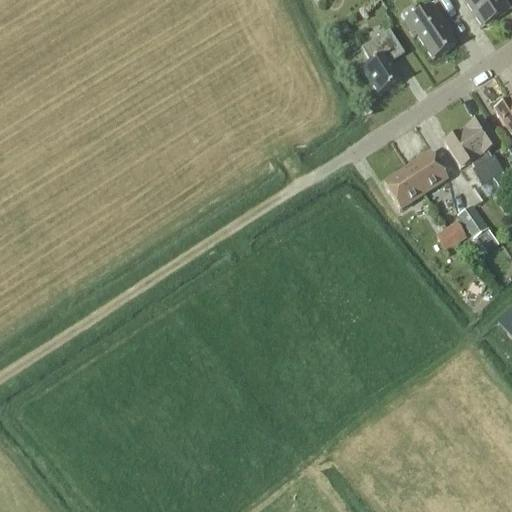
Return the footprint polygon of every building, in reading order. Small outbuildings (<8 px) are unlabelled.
[(466,0),(463,2),(481,31),(508,13),(499,0),(466,0)] [(450,36),(430,7),(416,16),(412,10),(409,9),(400,15),(400,18),(404,24),(403,25),(413,40),(415,39),(431,63),(454,49),(447,38),(450,36)] [(403,57),(388,34),(361,52),(370,66),(360,71),(377,98),(400,83),(389,66),(403,57)] [(511,105),(511,103),(493,115),(510,140),(511,138),(511,105)] [(461,135),(490,182),(498,195),(507,189),(499,177),(502,175),(492,160),(490,161),(487,156),(496,150),(479,123),(461,135)] [(480,188),(490,182),(461,135),(442,147),(459,173),(470,167),(473,172),(471,174),(480,188)] [(405,172),(422,198),(446,182),(429,156),(405,172)] [(399,213),(422,198),(405,172),(382,187),(399,213)] [(502,222),(486,198),(472,207),(488,231),(502,222)] [(486,232),(470,210),(456,219),(471,242),(486,232)] [(455,225),(445,233),(455,247),(465,240),(455,225)] [(445,233),(434,240),(445,254),(455,247),(445,233)] [(511,343),(511,312),(496,327),(511,343)]
